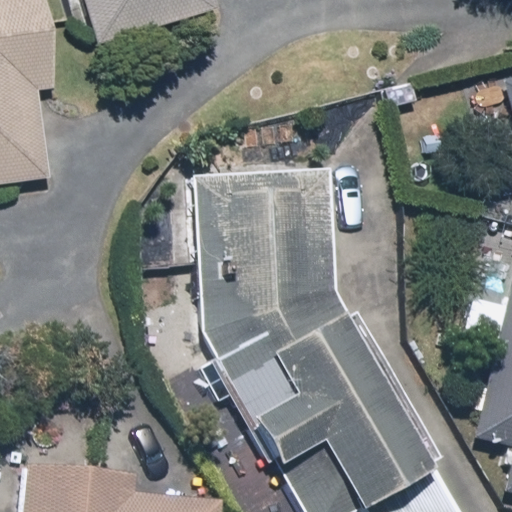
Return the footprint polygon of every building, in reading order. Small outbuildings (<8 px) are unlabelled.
[(0,0),(0,187),(44,182),(34,94),(47,93),(35,0),(0,0)] [(74,0),(89,49),(209,13),(205,0),(74,0)] [(457,355),(491,363),(472,440),(505,448),(493,497),(511,501),(511,89),(494,95),(511,146),(511,201),(495,197),(457,355)] [(446,511),(327,304),(323,180),(185,181),(190,358),(203,374),(281,511),(446,511)] [(130,481),(0,475),(0,511),(208,511),(209,504),(129,500),(130,481)]
